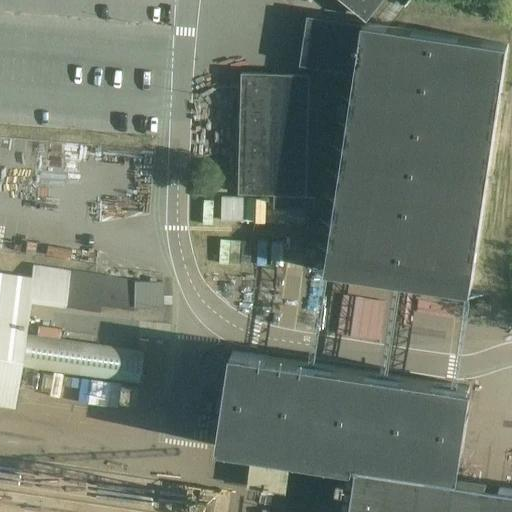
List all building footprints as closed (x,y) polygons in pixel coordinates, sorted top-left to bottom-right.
[(303,0),(305,2),(306,0),(347,0),(367,16),(380,0),(303,0)] [(301,65),(357,73),(327,273),(473,294),(510,44),(308,15),(301,65)] [(240,193),(244,193),(308,195),(311,74),(243,73),(240,193)] [(232,239),(231,264),(284,265),(285,240),(232,239)] [(28,302),(29,302),(100,313),(100,306),(136,312),(136,307),(163,308),(163,283),(135,282),(33,266),(32,278),(28,302)] [(28,302),(32,278),(0,273),(0,403),(14,406),(29,302),(28,302)] [(20,366),(139,383),(144,352),(59,339),(61,329),(37,326),(35,336),(25,334),(20,366)] [(235,353),(221,442),(359,462),(351,511),(511,511),(511,491),(458,484),(472,388),(235,353)] [(138,407),(138,386),(115,387),(115,407),(138,407)]
